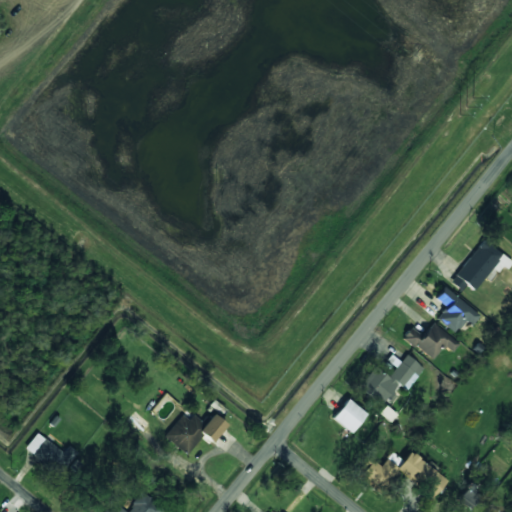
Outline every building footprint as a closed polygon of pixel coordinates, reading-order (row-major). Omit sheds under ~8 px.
[(460,290),(465,284),(473,290),(501,255),(483,240),(449,281),(460,290)] [(435,318),(454,333),(464,320),(471,325),(478,315),(443,287),(434,298),(445,306),(435,318)] [(458,343),(431,322),(421,336),(409,327),(401,337),(431,360),(441,346),(451,353),(458,343)] [(405,390),(423,369),(405,354),(399,362),(390,355),(382,365),(391,372),(387,377),(374,366),(358,386),(380,404),(397,384),(405,390)] [(339,435),(345,439),(365,414),(347,399),(331,418),(344,428),(339,435)] [(226,425),(212,413),(204,423),(193,413),(187,420),(181,415),(163,435),(185,455),(202,435),(210,442),(226,425)] [(61,453),(37,432),(24,447),(57,475),(76,453),(67,445),(61,453)] [(445,479),(428,467),(429,466),(408,451),(402,460),(390,452),(380,466),(368,457),(355,476),(378,492),(394,470),(433,497),(445,479)] [(470,509),(479,495),(465,486),(456,499),(470,509)] [(125,511),(112,501),(103,511),(161,511),(163,510),(141,492),(125,511)]
